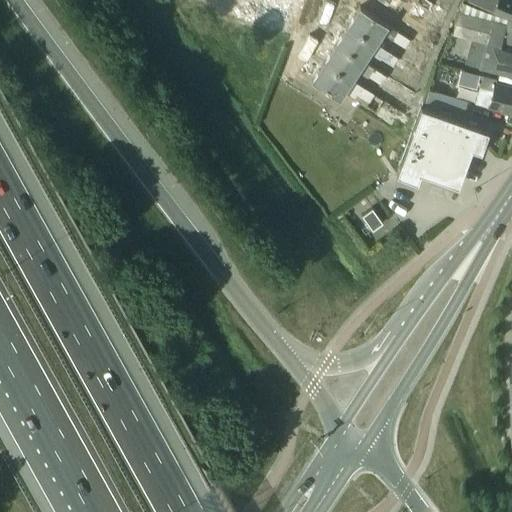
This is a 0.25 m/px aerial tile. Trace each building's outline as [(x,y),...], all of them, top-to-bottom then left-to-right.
[(390,0),(354,0),(354,1),(384,20),(395,3),(390,0)] [(470,0),(492,9),(495,0),(470,0)] [(511,0),(495,0),(492,9),(511,17),(511,0)] [(354,1),(342,18),(372,38),(384,20),(354,1)] [(459,8),(453,31),(455,32),(476,37),(470,59),(469,63),(471,63),(480,66),(495,70),(511,74),(511,41),(501,39),(506,21),(459,8)] [(342,18),(331,36),(361,55),(372,38),(342,18)] [(331,36),(320,53),(350,73),(361,55),(331,36)] [(428,40),(425,47),(434,51),(437,44),(428,40)] [(425,47),(422,53),(431,58),(434,51),(425,47)] [(479,86),(475,102),(487,105),(511,111),(511,85),(495,81),(496,77),(482,74),(479,86)] [(411,78),(408,85),(418,89),(421,83),(411,78)] [(408,85),(405,92),(415,96),(418,89),(408,85)] [(488,129),(421,105),(396,172),(417,180),(422,166),(450,177),(457,173),(467,145),(480,150),(488,129)] [(372,207),(361,214),(372,229),(382,222),(372,207)]
